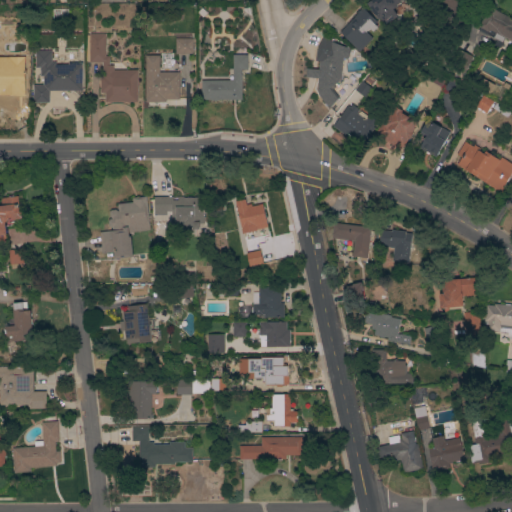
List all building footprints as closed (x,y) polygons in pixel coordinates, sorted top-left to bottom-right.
[(376,0),(370,5),(386,28),(400,18),(394,9),(407,0),(376,0)] [(361,6),(376,20),(373,22),(377,26),(372,31),(368,27),(365,30),(372,37),(359,50),(338,30),(361,6)] [(511,43),(511,19),(486,8),(475,33),(491,40),(493,35),(511,43)] [(105,56),(109,56),(109,65),(114,65),(114,70),(138,70),(138,102),(105,102),(105,93),(100,93),(100,78),(102,78),(102,62),(89,62),(89,61),(86,61),(86,33),(105,33),(105,56)] [(193,39),(193,54),(175,54),(175,39),(193,39)] [(330,86),(338,96),(326,106),(318,96),(316,89),(317,77),(304,76),(305,67),(318,68),(319,55),(327,39),(351,48),(347,58),(342,56),(340,80),(339,79),(330,86)] [(82,91),(50,91),(50,103),(33,103),(33,85),(43,85),(43,76),(40,76),(40,68),(35,68),(35,51),(51,50),(51,61),(56,61),(56,64),(68,64),(68,62),(82,62),(82,91)] [(233,80),(233,55),(248,55),(248,69),(241,69),(241,75),(242,75),(242,100),(228,100),(228,99),(218,99),(218,100),(211,100),(211,99),(201,100),(201,80),(233,80)] [(179,99),(166,99),(166,102),(145,102),(145,56),(159,56),(159,72),(179,72),(179,99)] [(21,72),(21,87),(27,87),(27,101),(11,101),(11,92),(0,92),(0,67),(7,67),(7,72),(21,72)] [(488,113),(492,101),(480,96),(475,108),(488,113)] [(365,121),(356,115),(359,111),(347,104),(333,127),(363,144),(376,121),(368,116),(365,121)] [(418,123),(392,111),(380,138),(407,150),(418,123)] [(451,134),(427,123),(415,148),(439,159),(451,134)] [(511,173),(511,167),(464,140),(455,156),(460,159),(456,167),(501,193),(511,173)] [(5,222),(6,235),(0,235),(0,196),(18,195),(21,218),(7,219),(6,221),(5,222)] [(117,210),(118,210),(117,203),(132,201),(131,196),(147,195),(151,229),(128,231),(128,236),(131,236),(133,256),(114,258),(113,251),(101,252),(99,231),(111,229),(110,227),(108,225),(108,219),(109,217),(111,217),(109,216),(109,211),(110,209),(115,208),(117,210)] [(153,195),(182,195),(182,196),(204,196),(204,223),(199,223),(199,228),(192,228),(192,225),(175,225),(175,213),(153,213),(153,195)] [(262,202),(267,226),(256,228),(256,229),(242,232),(235,200),(245,198),(246,203),(250,202),(251,205),(262,202)] [(352,255),(354,239),(328,236),(330,221),(371,226),(367,257),(352,255)] [(392,260),(393,247),(378,245),(380,228),(391,230),(391,228),(405,230),(405,231),(411,232),(408,262),(392,260)] [(10,267),(24,267),(23,250),(9,250),(10,267)] [(247,252),(259,250),(262,262),(249,264),(247,252)] [(439,307),(437,279),(475,276),(477,294),(461,295),(462,306),(439,307)] [(344,291),(353,307),(368,298),(359,282),(344,291)] [(146,296),(146,286),(130,287),(131,297),(146,296)] [(257,286),(280,286),(280,302),(283,302),(283,316),(258,317),(258,313),(252,313),(252,303),(258,303),(257,286)] [(485,304),(494,304),(494,302),(511,304),(511,325),(500,324),(499,331),(486,329),(487,324),(483,323),(485,304)] [(122,307),(123,322),(122,322),(124,345),(150,342),(147,305),(122,307)] [(12,310),(29,308),(33,339),(16,341),(15,335),(6,336),(5,326),(14,325),(12,310)] [(463,311),(478,310),(479,330),(464,331),(463,311)] [(387,342),(409,345),(410,336),(398,335),(400,320),(365,317),(364,324),(373,324),(372,337),(387,338),(387,342)] [(232,321),(246,320),(246,335),(232,336),(232,321)] [(258,320),(286,321),(286,329),(289,329),(289,346),(265,346),(265,335),(258,335),(258,320)] [(207,333),(223,333),(224,352),(207,352),(207,333)] [(385,351),(374,351),(373,384),(405,385),(406,362),(385,361),(385,351)] [(288,365),(288,384),(264,384),(264,381),(261,381),(261,377),(246,377),(245,372),(238,372),(238,358),(261,358),(261,356),(282,356),(283,365),(288,365)] [(45,390),(45,408),(28,408),(28,404),(0,404),(0,366),(32,366),(32,390),(45,390)] [(211,377),(222,377),(222,390),(211,390),(211,377)] [(191,378),(191,393),(176,393),(176,378),(191,378)] [(151,418),(128,418),(128,395),(126,395),(126,379),(155,379),(155,393),(151,393),(151,418)] [(271,393),(289,393),(289,410),(296,410),(297,421),(289,421),(290,425),(274,425),(274,419),(266,420),(266,413),(269,413),(269,407),(271,407),(271,393)] [(426,414),(429,427),(418,429),(416,416),(426,414)] [(11,447),(42,444),(41,421),(56,420),(58,441),(54,441),(55,450),(59,450),(60,462),(56,462),(56,465),(26,467),(26,471),(13,472),(11,447)] [(131,425),(147,425),(147,438),(148,438),(148,441),(153,441),(153,443),(169,443),(169,441),(184,441),(184,446),(192,446),(192,461),(174,461),(174,463),(155,463),(155,466),(141,466),(141,458),(138,458),(138,440),(131,440),(131,425)] [(467,447),(472,466),(511,455),(511,440),(508,426),(472,436),(475,445),(467,447)] [(377,445),(399,441),(398,438),(401,438),(400,432),(415,429),(423,468),(403,472),(401,462),(400,462),(399,459),(394,460),(394,455),(380,458),(377,445)] [(428,447),(432,446),(431,437),(459,432),(464,458),(460,458),(460,459),(448,461),(449,467),(432,470),(428,447)] [(239,444),(260,444),(260,435),(301,435),(301,454),(286,454),(286,458),(239,458),(239,444)]
